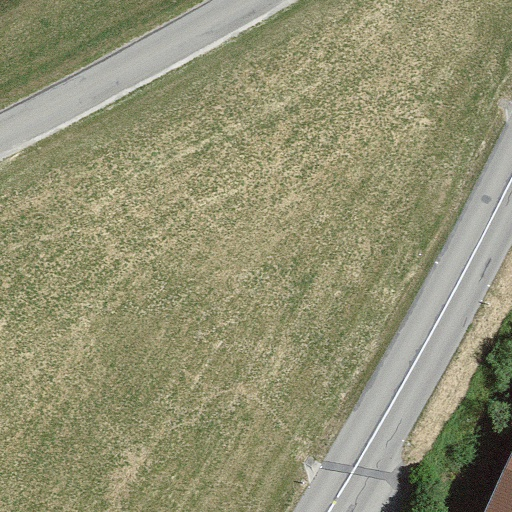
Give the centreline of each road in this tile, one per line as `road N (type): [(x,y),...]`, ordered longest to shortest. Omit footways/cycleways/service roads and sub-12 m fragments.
road 1 (secondary): [(511,181),(330,511)]
road 2 (residential): [(249,0),(0,133)]
